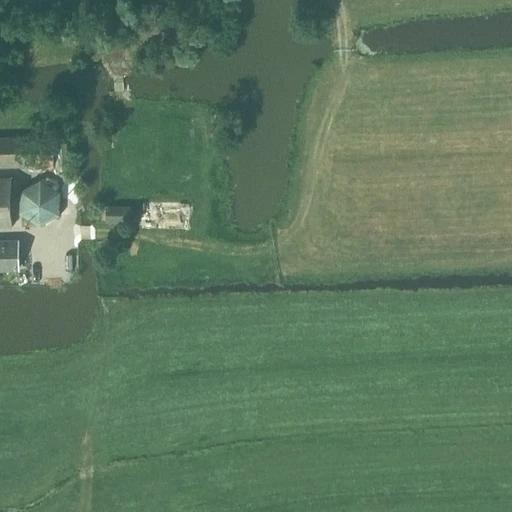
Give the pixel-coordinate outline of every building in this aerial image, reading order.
[(0,169),(54,168),(53,138),(0,139),(0,169)] [(11,179),(0,178),(0,227),(12,228),(11,179)] [(60,216),(60,193),(41,180),(21,191),(20,214),(40,226),(60,216)] [(107,226),(131,225),(131,209),(106,210),(107,226)] [(0,270),(19,270),(19,240),(0,240),(0,270)]
